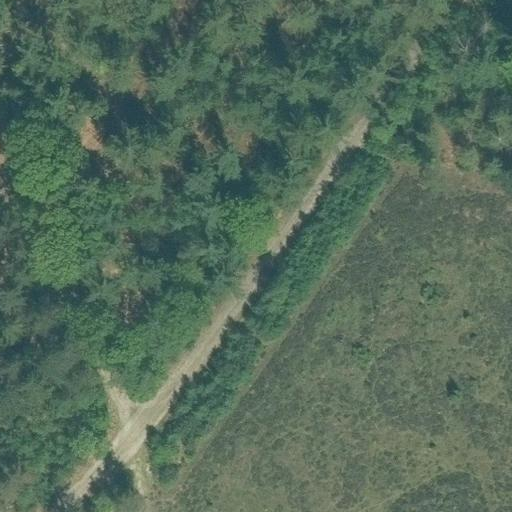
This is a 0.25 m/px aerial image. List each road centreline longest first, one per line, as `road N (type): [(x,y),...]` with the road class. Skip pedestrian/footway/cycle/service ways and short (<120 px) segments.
road 1 (track): [(68,511),(133,443),(320,166),(369,119),(448,0)]
road 2 (track): [(152,511),(131,437),(79,331)]
road 3 (track): [(79,331),(0,176)]
